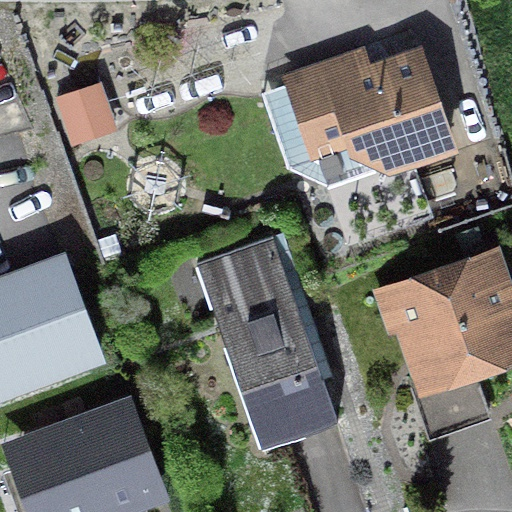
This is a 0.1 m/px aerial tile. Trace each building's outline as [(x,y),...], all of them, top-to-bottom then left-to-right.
[(348,57),(269,85),(300,174),(336,162),(345,186),(431,156),(397,58),(354,73),(348,57)] [(272,247),(197,273),(259,452),(334,426),(272,247)] [(55,256),(0,278),(0,390),(94,352),(55,256)] [(511,346),(481,259),(364,300),(403,410),(511,371),(511,346)] [(147,511),(109,408),(0,447),(0,502),(3,511),(147,511)]
